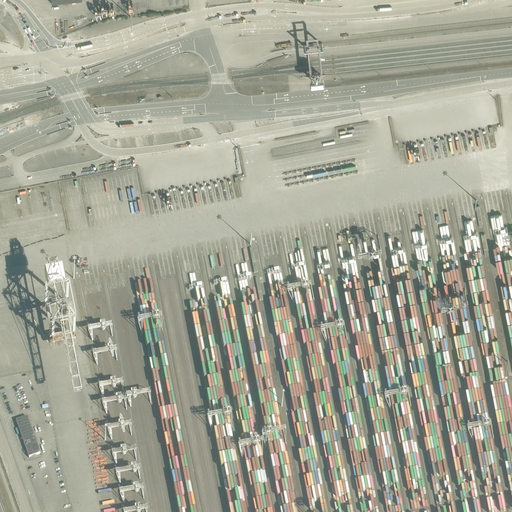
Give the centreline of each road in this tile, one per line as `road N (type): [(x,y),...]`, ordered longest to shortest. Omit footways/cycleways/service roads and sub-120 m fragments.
road 1 (unknown): [(88,511),(58,344),(54,302),(63,286),(104,257),(371,204)]
road 2 (unknown): [(371,204),(493,185)]
